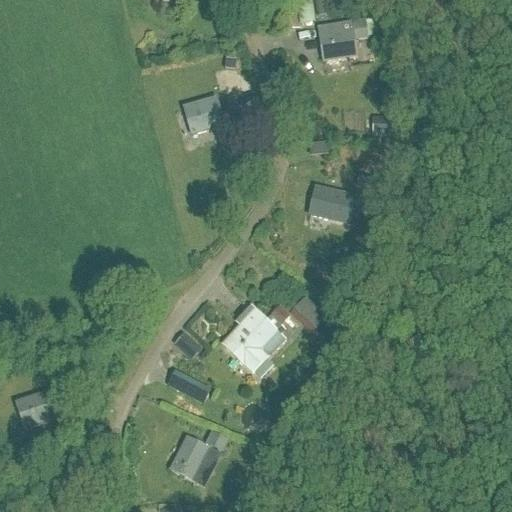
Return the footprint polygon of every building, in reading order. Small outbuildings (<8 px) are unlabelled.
[(323,3),(314,5),(317,20),(326,18),(323,3)] [(286,20),(288,35),(303,32),(301,18),(286,20)] [(354,61),(352,44),(368,42),(366,27),(318,34),(319,39),(322,66),(354,61)] [(216,104),(186,113),(192,139),(223,130),(216,104)] [(371,180),(359,177),(356,186),(369,189),(371,180)] [(309,222),(356,234),(364,201),(316,190),(309,222)] [(293,316),(314,335),(327,321),(305,302),(293,316)] [(223,350),(254,380),(285,348),(254,318),(223,350)] [(316,336),(311,343),(321,350),(329,356),(334,349),(327,344),(316,336)] [(72,373),(87,381),(94,368),(79,360),(72,373)] [(320,362),(313,372),(323,379),(324,380),(331,370),(330,369),(320,362)] [(59,393),(16,408),(25,433),(68,419),(59,393)] [(297,430),(288,447),(297,452),(306,435),(297,430)] [(212,437),(207,448),(222,456),(228,445),(212,437)] [(209,453),(188,442),(171,474),(192,485),(209,453)]
